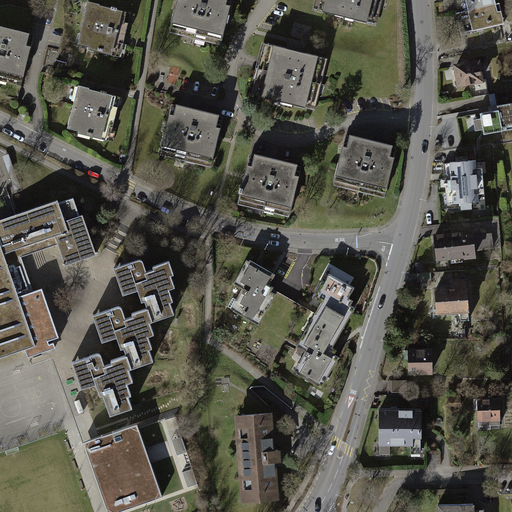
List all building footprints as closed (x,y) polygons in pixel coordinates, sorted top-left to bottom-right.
[(230,0),(179,0),(171,30),(219,43),(230,0)] [(314,0),(311,13),(377,28),(383,0),(314,0)] [(502,26),(496,0),(452,0),(459,35),(502,26)] [(137,16),(89,3),(76,51),(124,64),(137,16)] [(32,40),(0,31),(0,82),(19,88),(32,40)] [(296,52),(263,44),(250,96),(315,111),(327,59),(296,52)] [(478,63),(451,68),(455,91),(482,87),(478,63)] [(126,99),(78,86),(65,134),(113,147),(126,99)] [(499,108),(496,109),(497,113),(500,133),(511,131),(511,105),(511,106),(509,94),(496,96),(499,108)] [(222,121),(174,108),(161,156),(209,169),(222,121)] [(500,133),(497,113),(477,116),(478,121),(472,122),(473,133),(481,132),(482,136),(500,133)] [(391,149),(348,140),(337,189),(380,199),(391,149)] [(300,170),(252,157),(239,205),(288,218),(300,170)] [(476,165),(444,166),(445,214),(476,214),(476,165)] [(0,358),(31,348),(58,338),(42,291),(31,295),(19,260),(22,258),(56,247),(65,271),(93,261),(78,218),(72,199),(16,218),(0,223),(0,358)] [(472,234),(433,237),(435,263),(474,260),(473,252),(472,237),(472,234)] [(492,236),(472,237),(473,252),(493,251),(492,236)] [(96,384),(108,418),(129,411),(117,375),(151,363),(140,329),(172,318),(167,305),(170,304),(166,292),(171,290),(167,278),(170,277),(165,262),(142,269),(139,261),(110,271),(122,306),(88,317),(99,353),(72,362),(79,389),(83,388),(96,384)] [(251,267),(222,313),(250,331),(279,285),(251,267)] [(308,345),(293,369),(321,387),(338,360),(334,358),(327,353),(342,328),(334,323),(352,293),(326,277),(309,304),(320,311),(301,340),(308,345)] [(465,282),(449,283),(450,288),(433,290),(435,316),(468,313),(465,282)] [(434,352),(405,351),(404,378),(433,378),(434,352)] [(404,396),(404,381),(389,381),(389,396),(404,396)] [(502,399),(472,399),(472,429),(502,429),(502,399)] [(420,411),(377,411),(377,449),(420,449),(420,434),(420,411)] [(267,415),(232,417),(237,506),(277,504),(272,415),(267,415)] [(99,437),(84,442),(107,511),(118,511),(164,496),(150,455),(139,423),(99,437)] [(173,439),(177,456),(187,454),(183,437),(173,439)] [(186,479),(188,488),(198,485),(196,476),(186,479)] [(481,511),(481,501),(438,501),(437,511),(481,511)]
